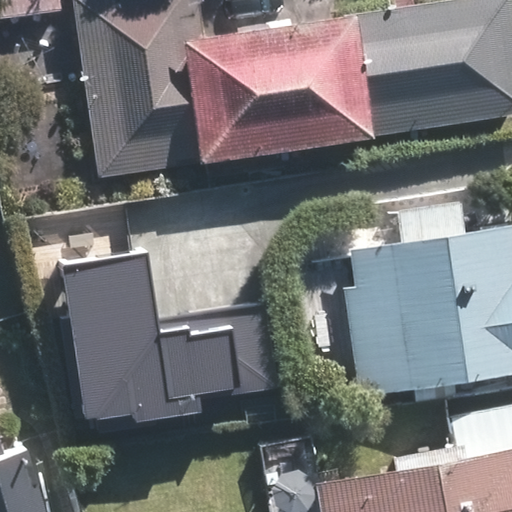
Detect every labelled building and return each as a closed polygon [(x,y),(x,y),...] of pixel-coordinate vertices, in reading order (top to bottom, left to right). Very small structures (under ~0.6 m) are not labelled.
[(50,0),(0,0),(0,15),(52,5),(50,0)] [(92,185),(200,166),(511,112),(511,67),(500,0),(442,0),(180,46),(171,0),(64,0),(60,1),(92,185)] [(456,233),(451,201),(378,212),(382,243),(329,250),(348,391),(511,368),(511,269),(504,270),(498,227),(456,233)] [(511,511),(511,446),(301,482),(306,511),(511,511)] [(0,511),(60,511),(45,462),(6,475),(0,455),(0,511)]
